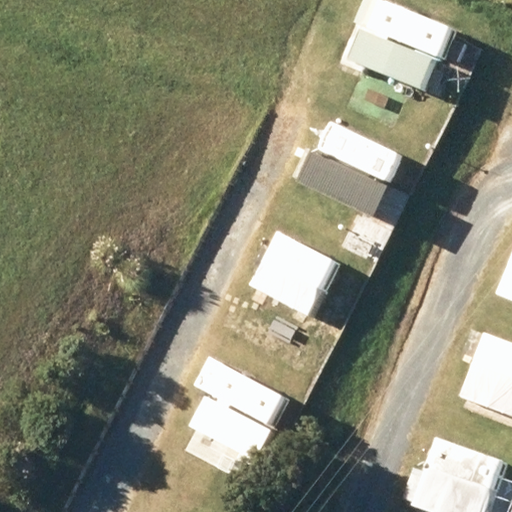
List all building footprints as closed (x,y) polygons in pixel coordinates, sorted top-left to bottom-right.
[(339,61),(427,104),(456,45),(368,1),(339,61)] [(382,145),(329,121),(303,179),(356,203),(382,145)] [(366,256),(291,217),(262,272),(337,312),(366,256)] [(313,359),(241,321),(205,392),(276,429),(313,359)] [(511,356),(488,413),(511,422),(511,356)] [(507,511),(511,499),(511,466),(433,438),(421,471),(428,474),(414,511),(418,511),(507,511)]
